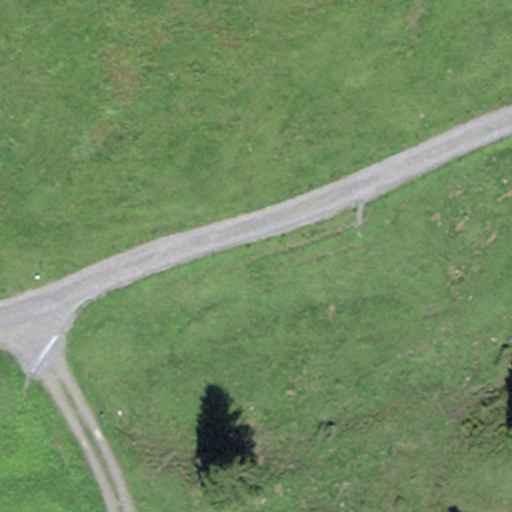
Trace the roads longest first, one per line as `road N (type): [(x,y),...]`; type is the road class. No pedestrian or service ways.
road 1 (track): [(24,316),(511,121)]
road 2 (track): [(124,511),(24,316)]
